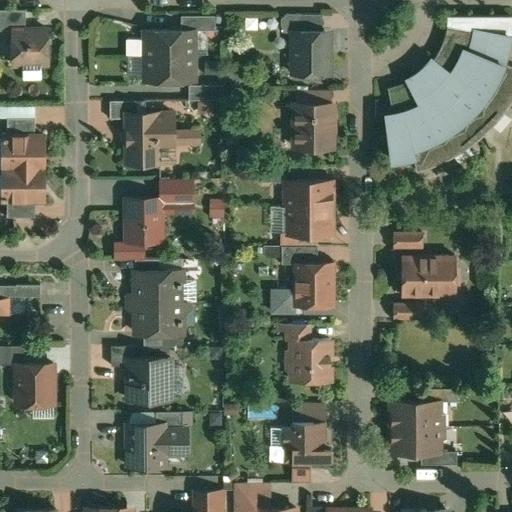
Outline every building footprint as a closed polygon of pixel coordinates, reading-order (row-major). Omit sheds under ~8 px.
[(25,10),(0,9),(0,31),(12,31),(12,29),(25,29),(25,10)] [(301,14),(286,14),(281,19),(280,25),(285,32),(292,32),(292,30),(301,30),(301,14)] [(321,14),(301,14),(301,30),(321,30),(321,14)] [(214,16),(180,16),(180,29),(194,29),(194,30),(214,30),(214,16)] [(425,73),(414,81),(402,87),(388,91),(393,115),(385,116),(391,158),(412,154),(417,171),(419,171),(418,167),(433,162),(447,155),(448,159),(450,158),(448,154),(462,146),(474,137),(477,140),(478,139),(471,130),(480,121),(488,130),(489,128),(487,126),(497,114),(506,101),(509,103),(510,102),(508,100),(511,91),(511,65),(501,62),(505,48),(508,34),(450,25),(447,39),(442,51),(434,63),(425,73)] [(25,29),(12,29),(12,31),(13,56),(22,56),(22,64),(23,65),(23,79),(40,78),(40,64),(47,64),(47,49),(45,47),(45,40),(47,38),(47,29),(25,29)] [(180,29),(143,30),(143,56),(194,55),(194,30),(194,29),(180,29)] [(301,30),(292,30),(292,32),(292,73),(302,74),(306,78),(316,78),(320,74),(329,74),(329,31),(321,31),(321,30),(301,30)] [(194,55),(143,56),(144,82),(195,81),(194,55)] [(242,68),(238,66),(228,70),(233,83),(246,77),(242,68)] [(224,85),(188,85),(188,100),(224,100),(224,85)] [(310,90),(296,90),(296,104),(310,104),(310,91),(310,90)] [(331,91),(310,91),(310,104),(331,104),(331,91)] [(137,101),(109,101),(109,119),(125,119),(125,113),(137,113),(137,101)] [(296,104),(294,104),(294,133),(300,133),(300,147),(331,147),(331,104),(310,104),(296,104)] [(137,113),(125,113),(125,119),(126,163),(159,163),(159,145),(173,145),(173,112),(137,113)] [(35,118),(7,118),(7,135),(35,135),(35,118)] [(7,135),(2,136),(2,168),(44,168),(44,135),(35,135),(7,135)] [(44,168),(2,168),(2,200),(35,200),(44,200),(44,168)] [(295,168),(261,168),(261,182),(285,182),(285,180),(295,180),(295,168)] [(185,179),(159,179),(159,193),(168,193),(169,204),(185,204),(185,179)] [(295,180),(285,180),(285,182),(285,206),(331,206),(331,180),(295,180)] [(160,197),(126,197),(126,241),(143,241),(161,241),(160,197)] [(35,200),(7,200),(6,218),(35,218),(35,200)] [(331,206),(285,206),(285,234),(331,234),(331,206)] [(421,231),(394,231),(394,246),(421,246),(421,231)] [(114,241),(114,259),(144,259),(143,241),(126,241),(114,241)] [(317,246),(281,246),(281,264),(296,264),(296,262),(317,262),(317,246)] [(454,254),(401,254),(402,294),(454,294),(454,254)] [(317,262),(296,262),(296,264),(296,290),(296,304),(332,304),(332,262),(317,262)] [(181,270),(135,271),(135,302),(181,302),(181,301),(195,301),(195,280),(181,280),(181,270)] [(0,314),(8,314),(8,296),(16,296),(16,286),(0,285),(0,314)] [(40,285),(16,285),(16,286),(16,296),(40,296),(40,285)] [(271,290),(271,312),(296,312),(296,304),(296,290),(271,290)] [(181,302),(135,302),(135,333),(182,333),(181,302)] [(422,302),(394,302),(394,317),(422,317),(422,302)] [(309,324),(286,324),(286,340),(291,340),(291,339),(309,339),(309,324)] [(309,339),(291,339),(291,340),(291,381),(329,381),(329,339),(309,339)] [(23,346),(0,345),(0,364),(16,364),(16,363),(23,363),(23,346)] [(137,345),(111,345),(111,366),(127,366),(127,357),(137,357),(137,345)] [(137,357),(127,357),(127,366),(127,399),(170,398),(170,357),(137,357)] [(23,363),(16,363),(16,364),(16,403),(53,403),(53,363),(23,363)] [(456,387),(420,388),(420,400),(439,400),(440,401),(456,400),(456,387)] [(420,400),(390,400),(390,426),(440,426),(440,401),(439,400),(420,400)] [(305,402),(292,402),(292,420),(304,420),(305,402)] [(324,402),(305,402),(304,420),(324,420),(324,402)] [(182,411),(155,411),(155,422),(155,428),(182,427),(182,411)] [(304,420),(292,420),(291,426),(283,426),(283,427),(270,427),(270,445),(282,445),(283,446),(292,446),(292,469),(310,469),(310,462),(332,462),(332,447),(325,446),(324,420),(304,420)] [(155,422),(127,423),(127,466),(164,465),(164,449),(184,449),(184,427),(182,427),(155,428),(155,422)] [(440,426),(390,426),(390,452),(420,452),(440,451),(440,426)] [(456,451),(440,451),(420,452),(420,463),(456,463),(456,451)] [(249,482),(236,482),(236,504),(248,504),(248,497),(249,497),(249,482)] [(269,482),(249,482),(249,497),(269,497),(269,482)] [(223,511),(223,490),(194,490),(193,511),(223,511)] [(295,511),(295,507),(269,507),(269,497),(249,497),(248,497),(248,504),(247,511),(295,511)]
